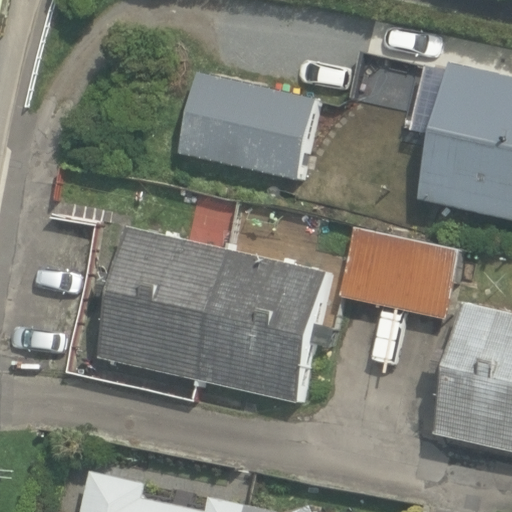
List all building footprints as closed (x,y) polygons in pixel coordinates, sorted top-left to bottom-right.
[(417,126),(440,132),(424,200),(511,220),(511,72),(457,60),(455,70),(432,65),(417,126)] [(215,74),(203,71),(184,151),(303,179),(322,100),(268,87),(269,83),(216,71),(215,74)] [(334,269),(133,224),(122,276),(105,272),(100,296),(117,299),(103,359),(305,403),(334,269)] [(467,247),(363,225),(348,295),(452,317),(467,247)] [(511,309),(471,301),(459,352),(443,348),(438,372),(454,375),(441,435),(511,450),(511,309)] [(87,511),(250,511),(252,504),(216,496),(213,511),(150,498),(153,482),(97,470),(87,511)]
